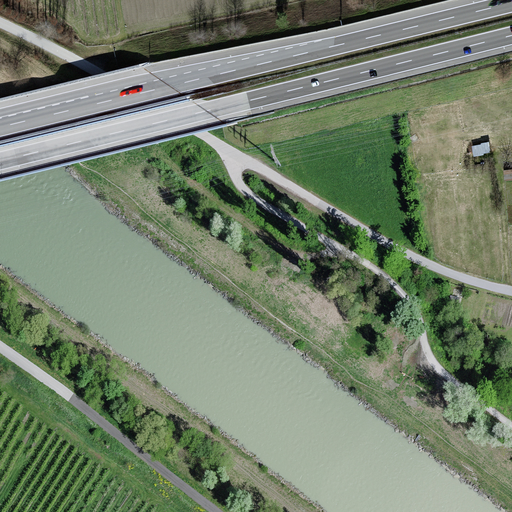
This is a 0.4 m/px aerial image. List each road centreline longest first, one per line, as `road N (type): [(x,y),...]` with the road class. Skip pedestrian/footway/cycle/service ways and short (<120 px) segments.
road 1 (track): [(511,424),(431,360),(417,311),(385,276),(253,197),(237,182),(229,151),(0,22)]
road 2 (motorway): [(0,161),(511,35)]
road 3 (motorway): [(511,2),(0,126)]
road 4 (unclassified): [(511,291),(432,266),(229,151)]
road 5 (track): [(0,349),(213,511)]
